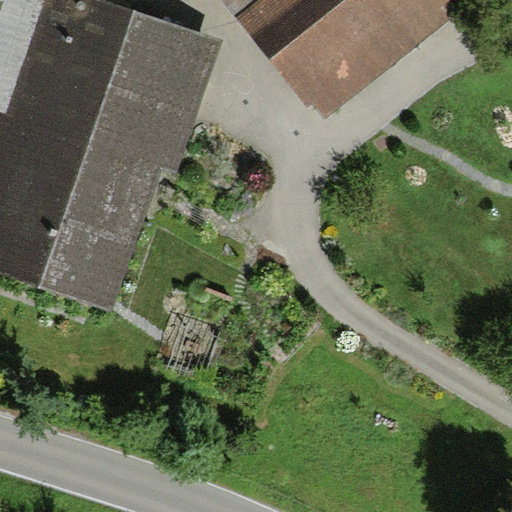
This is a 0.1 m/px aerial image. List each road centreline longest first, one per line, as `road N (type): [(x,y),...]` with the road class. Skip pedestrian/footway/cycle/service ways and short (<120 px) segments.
road 1 (unknown): [(511,432),(325,319),(265,115)]
road 2 (tertiary): [(0,426),(210,511)]
